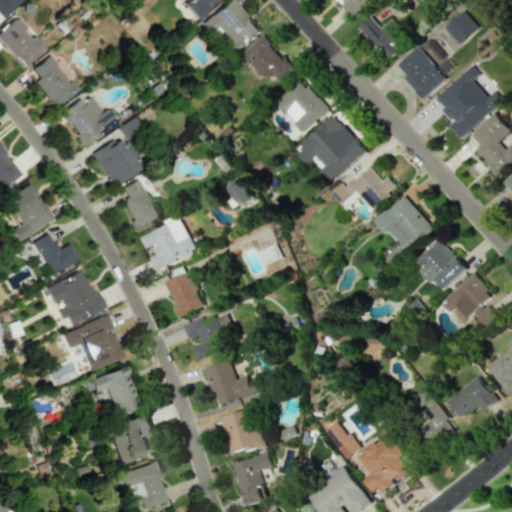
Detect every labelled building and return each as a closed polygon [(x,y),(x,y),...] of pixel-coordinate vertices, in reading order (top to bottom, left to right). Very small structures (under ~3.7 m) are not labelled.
[(193,19),(215,0),(184,0),(180,3),(193,19)] [(229,57),(259,32),(232,0),(226,0),(201,22),(229,57)] [(337,0),(346,11),(353,14),(367,4),(363,0),(337,0)] [(444,28),(460,45),(479,27),(463,10),(444,28)] [(381,28),(371,16),(358,27),(387,59),(401,47),(394,39),(400,34),(389,22),(381,28)] [(0,43),(22,67),(42,49),(13,17),(1,28),(0,28),(0,43)] [(271,85),(290,66),(261,36),(241,55),(271,85)] [(395,67),(424,99),(446,78),(417,46),(395,67)] [(29,68),(36,78),(33,80),(51,107),(74,93),(49,55),(29,68)] [(436,97),(455,119),(449,125),(460,138),(504,101),(487,82),(480,88),(473,80),(480,74),(473,65),(436,97)] [(329,109),(302,78),(279,98),(284,104),(280,107),(302,132),(329,109)] [(116,123),(106,108),(100,112),(89,96),(80,102),(78,99),(57,112),(80,147),(116,123)] [(497,175),(511,161),(511,142),(505,148),(500,142),(511,131),(496,113),(471,135),(481,146),(475,151),(497,175)] [(365,150),(335,115),(295,150),(307,163),(318,153),(336,175),(365,150)] [(89,153),(109,186),(140,167),(125,140),(140,131),(132,117),(114,128),(118,136),(89,153)] [(328,188),(345,209),(361,195),(372,208),(397,187),(388,176),(383,181),(370,166),(345,187),(338,179),(328,188)] [(511,192),(511,173),(503,182),(511,192)] [(227,184),(239,206),(251,200),(239,178),(227,184)] [(120,187),(125,197),(119,201),(135,231),(158,218),(136,179),(120,187)] [(50,221),(30,184),(1,199),(15,225),(8,230),(14,241),(50,221)] [(435,230),(404,195),(375,221),(397,246),(384,257),(393,267),(435,230)] [(139,235),(145,249),(151,246),(156,255),(150,258),(155,269),(195,250),(179,217),(139,235)] [(54,249),(47,233),(32,239),(46,274),(75,261),(68,243),(54,249)] [(446,289),(467,268),(439,239),(418,259),(446,289)] [(103,308),(95,291),(90,294),(78,270),(43,287),(51,304),(59,300),(62,308),(58,310),(65,326),(103,308)] [(180,316),(205,306),(189,270),(164,281),(180,316)] [(466,319),(472,313),(485,328),(498,317),(485,302),(493,295),(474,273),(441,302),(450,312),(456,306),(466,319)] [(90,371),(123,358),(106,314),(61,332),(67,347),(79,343),(90,371)] [(198,360),(228,349),(220,328),(231,324),(227,314),(204,322),(202,317),(183,324),(188,339),(197,335),(200,343),(193,346),(198,360)] [(511,338),(505,344),(508,348),(485,366),(508,395),(511,391),(511,378),(511,377),(511,338)] [(204,367),(218,406),(262,391),(258,378),(249,382),(246,375),(236,379),(229,358),(204,367)] [(497,401),(478,376),(447,399),(453,407),(449,409),(457,419),(477,404),(482,412),(497,401)] [(425,390),(407,403),(435,442),(454,429),(425,390)] [(251,408),(220,417),(231,455),(262,445),(251,408)] [(158,451),(146,414),(94,430),(97,442),(109,438),(117,464),(158,451)] [(359,449),(338,420),(324,430),(345,459),(359,449)] [(369,475),(361,479),(370,493),(378,487),(382,493),(396,484),(394,481),(408,472),(399,458),(403,456),(385,427),(377,432),(381,439),(356,455),(369,475)] [(258,470),(271,467),(268,454),(234,461),(244,506),(265,501),(258,470)] [(162,477),(157,461),(114,474),(118,488),(126,486),(133,511),(165,502),(158,478),(162,477)] [(357,511),(371,503),(345,468),(308,495),(320,511),(357,511)]
